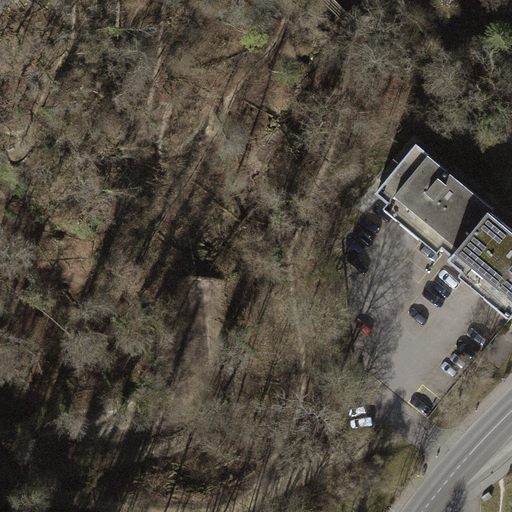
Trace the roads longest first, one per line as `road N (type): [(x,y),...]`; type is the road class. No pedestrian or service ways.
road 1 (track): [(0,491),(215,510),(266,500),(323,461),(419,437),(468,453)]
road 2 (tertiary): [(424,511),(511,411)]
